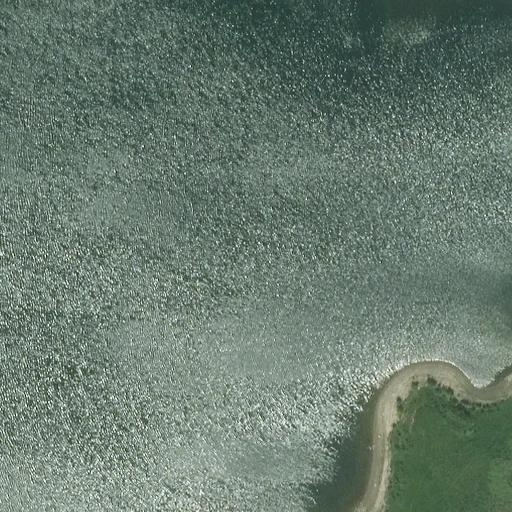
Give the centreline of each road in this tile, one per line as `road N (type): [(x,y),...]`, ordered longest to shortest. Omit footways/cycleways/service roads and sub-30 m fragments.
road 1 (motorway): [(511,80),(0,454)]
road 2 (motorway): [(0,506),(511,134)]
